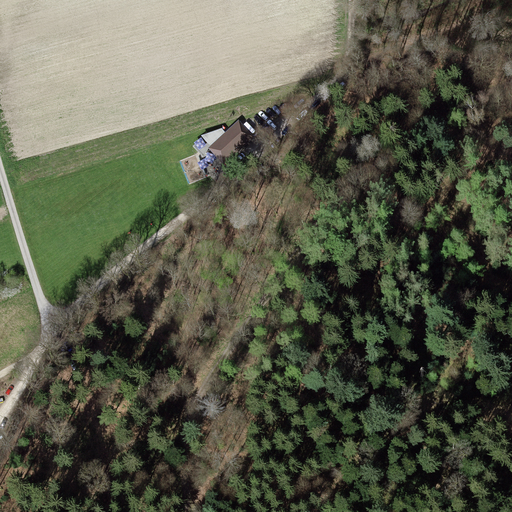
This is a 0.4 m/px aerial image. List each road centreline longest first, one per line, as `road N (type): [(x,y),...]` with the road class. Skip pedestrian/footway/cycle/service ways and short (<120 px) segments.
road 1 (track): [(502,88),(387,155),(329,211),(191,407),(179,452),(186,496),(180,511)]
road 2 (track): [(245,166),(0,377)]
road 3 (track): [(502,88),(378,120),(297,129),(245,166)]
road 4 (unclassified): [(0,414),(51,335),(0,173)]
road 5 (track): [(347,0),(337,74),(245,166)]
